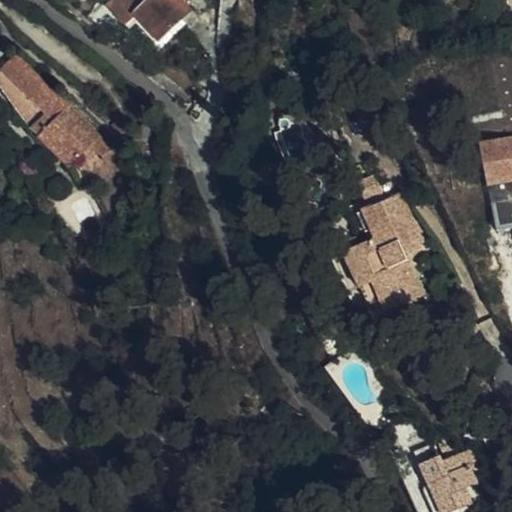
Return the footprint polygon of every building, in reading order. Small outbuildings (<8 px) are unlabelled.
[(147,0),(144,3),(141,0),(110,0),(99,12),(122,31),(134,20),(157,41),(183,12),(177,7),(183,0),(147,0)] [(15,56),(0,71),(0,74),(44,114),(30,130),(71,168),(90,145),(118,171),(125,161),(112,150),(114,147),(15,56)] [(165,130),(169,124),(157,113),(152,119),(142,121),(136,125),(132,133),(133,143),(138,151),(145,155),(153,155),(159,152),(165,145),(167,137),(165,130)] [(511,182),(511,139),(479,144),(486,186),(511,182)] [(357,248),(372,284),(383,315),(421,300),(408,265),(412,263),(409,256),(429,248),(408,194),(393,200),(385,182),(368,189),(375,207),(367,210),(378,240),(357,248)] [(346,253),(360,289),(372,284),(357,248),(346,253)] [(139,265),(139,264),(138,263),(135,259),(132,257),(128,256),(125,255),(118,258),(115,260),(113,264),(112,268),(112,272),(116,278),(120,281),(123,282),(127,282),(130,282),(139,265)] [(139,265),(130,282),(133,280),(136,278),(138,275),(139,270),(139,265)] [(476,482),(474,476),(469,465),(478,462),(472,447),(445,458),(437,438),(414,447),(441,511),(447,511),(471,502),(466,486),(476,482)] [(469,465),(474,476),(482,472),(478,462),(469,465)]
